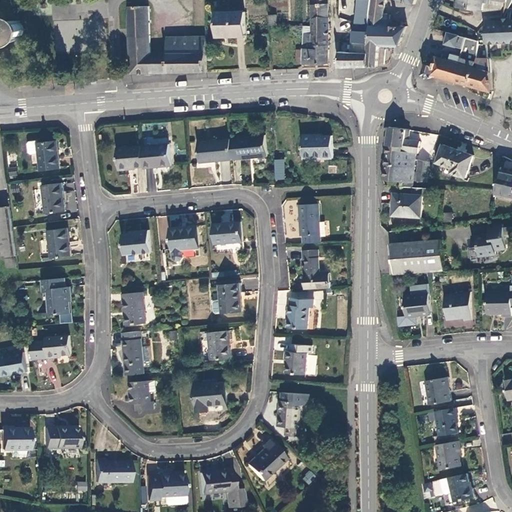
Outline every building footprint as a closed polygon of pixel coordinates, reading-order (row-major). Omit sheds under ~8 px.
[(329,18),(327,0),(311,0),(312,19),(329,18)] [(371,25),(372,1),(358,0),(357,24),(371,25)] [(483,0),(458,0),(457,7),(482,10),(483,0)] [(379,46),(399,46),(408,27),(389,26),(391,15),(384,15),(385,3),(372,1),(371,25),(369,45),(379,46)] [(207,73),(207,37),(167,38),(168,53),(151,54),(149,7),(131,7),(130,26),(132,74),(207,73)] [(245,12),(216,12),(216,36),(234,36),(234,38),(245,38),(245,12)] [(277,15),(269,15),(269,26),(278,25),(277,15)] [(329,46),(329,18),(312,19),(312,27),(303,26),(303,46),(329,46)] [(511,20),(484,21),(486,45),(511,43),(511,20)] [(18,22),(16,22),(15,22),(11,24),(10,25),(9,29),(9,32),(11,35),(12,36),(16,37),(19,37),(21,35),(23,33),(24,30),(24,28),(23,26),(21,24),(18,22)] [(339,68),(368,67),(369,45),(371,25),(357,24),(355,43),(353,43),(352,53),(340,52),(339,68)] [(248,33),(259,32),(258,25),(247,26),(248,33)] [(445,44),(463,48),(466,37),(448,32),(445,44)] [(466,37),(463,48),(459,62),(458,62),(454,81),(470,85),(475,67),(478,56),(479,40),(466,37)] [(368,67),(377,67),(379,46),(369,45),(368,67)] [(329,64),(329,46),(303,46),(303,50),(302,65),(329,64)] [(433,75),(454,81),(458,62),(438,56),(435,65),(433,75)] [(481,68),(492,72),(491,59),(481,59),(481,68)] [(433,75),(435,65),(426,62),(425,67),(423,66),(423,69),(424,69),(424,76),(431,78),(433,75)] [(481,68),(475,67),(470,85),(493,92),(492,72),(481,68)] [(389,127),(386,144),(403,146),(404,138),(408,139),(409,130),(409,129),(389,127)] [(314,136),(314,134),(302,135),(303,159),(333,158),(332,136),(323,136),(314,136)] [(230,139),(233,160),(267,156),(265,135),(230,139)] [(420,141),(408,139),(404,138),(403,146),(402,151),(416,152),(418,153),(420,141)] [(200,163),(233,160),(230,139),(197,142),(200,163)] [(41,171),(60,169),(57,141),(37,143),(37,141),(29,143),(28,144),(29,153),(31,154),(38,153),(41,171)] [(144,167),(144,169),(171,166),(169,144),(142,147),(144,167)] [(386,144),(383,179),(398,180),(398,186),(411,187),(413,187),(413,182),(413,180),(414,171),(416,152),(402,151),(403,146),(386,144)] [(436,162),(452,168),(451,173),(465,178),(473,155),(442,144),(436,162)] [(136,168),(144,167),(142,147),(142,146),(117,148),(119,171),(136,169),(136,168)] [(284,160),(276,160),(276,180),(284,179),(284,160)] [(413,180),(427,182),(429,161),(419,160),(417,172),(414,171),(413,180)] [(511,172),(500,170),(496,189),(495,194),(511,197),(511,172)] [(46,214),(66,212),(62,183),(42,186),(46,214)] [(425,196),(426,188),(413,187),(411,187),(411,194),(394,193),(392,215),(421,217),(423,196),(425,196)] [(304,244),(321,242),(319,204),(299,205),(300,223),(303,222),(303,236),(304,244)] [(0,258),(16,256),(9,206),(0,207),(0,258)] [(216,252),(244,250),(241,222),(213,224),(216,252)] [(479,257),(496,255),(495,251),(506,250),(503,225),(488,227),(489,235),(472,237),(473,248),(478,247),(479,257)] [(172,251),(200,248),(198,227),(170,229),(172,251)] [(51,259),(71,256),(68,228),(48,230),(51,259)] [(139,234),(130,235),(123,236),(124,254),(151,252),(149,231),(138,232),(139,234)] [(394,274),(444,270),(442,239),(392,243),(394,274)] [(305,290),(330,288),(330,282),(327,283),(326,274),(320,274),(318,250),(303,251),(303,259),(307,259),(307,268),(304,268),(305,290)] [(6,259),(7,268),(16,267),(15,258),(6,259)] [(65,287),(64,279),(42,280),(44,293),(49,293),(51,315),(70,314),(70,302),(72,302),(70,287),(65,287)] [(222,314),(243,312),(240,283),(219,285),(222,314)] [(432,314),(428,284),(411,286),(412,296),(404,297),(407,316),(398,317),(399,327),(418,324),(417,316),(432,314)] [(511,307),(511,285),(511,291),(486,291),(487,314),(503,313),(503,316),(511,316),(511,307)] [(126,325),(146,323),(143,292),(123,294),(126,325)] [(471,320),(470,292),(445,295),(448,320),(464,318),(464,320),(471,320)] [(289,305),(287,328),(308,329),(310,307),(313,308),(314,300),(291,298),(291,305),(289,305)] [(211,360),(232,358),(230,331),(209,333),(211,360)] [(141,332),(122,333),(126,376),(145,375),(144,364),(142,348),(141,332)] [(45,341),(30,342),(33,360),(56,358),(56,356),(61,355),(71,355),(70,336),(45,338),(45,341)] [(287,360),(286,373),(306,375),(308,353),(311,353),(312,346),(291,345),(290,352),(285,351),(285,360),(287,360)] [(150,347),(142,348),(144,364),(152,363),(150,347)] [(0,368),(1,377),(27,373),(24,352),(0,356),(0,368)] [(430,404),(451,401),(449,387),(450,387),(448,377),(427,381),(430,404)] [(137,412),(154,410),(153,402),(151,402),(150,392),(149,382),(149,381),(129,383),(131,404),(136,404),(137,412)] [(213,385),(204,386),(194,387),(196,409),(209,408),(209,406),(227,404),(225,384),(213,385)] [(299,428),(301,405),(309,406),(310,395),(282,393),(281,401),(280,401),(279,427),(286,427),(286,436),(298,437),(299,428)] [(457,416),(456,408),(435,411),(429,412),(430,421),(437,420),(439,436),(458,433),(456,417),(457,416)] [(1,450),(29,450),(29,428),(11,428),(11,426),(1,427),(1,450)] [(45,448),(78,448),(78,428),(45,428),(45,448)] [(261,481),(286,459),(268,440),(261,446),(263,449),(246,464),(261,481)] [(461,449),(460,441),(436,445),(441,469),(461,466),(459,455),(461,455),(460,449),(461,449)] [(95,482),(130,482),(130,462),(104,462),(104,460),(95,460),(95,482)] [(225,492),(227,508),(245,506),(242,487),(240,484),(233,485),(231,469),(223,469),(223,471),(199,473),(201,494),(225,492)] [(309,485),(317,477),(310,470),(302,479),(309,485)] [(148,501),(158,501),(157,497),(163,497),(163,503),(165,505),(183,504),(184,502),(183,474),(166,475),(166,473),(156,474),(156,476),(146,477),(148,501)] [(471,488),(468,474),(449,478),(441,480),(444,492),(446,494),(452,493),(455,502),(475,498),(473,488),(471,488)] [(77,481),(77,491),(87,491),(87,482),(77,481)]
